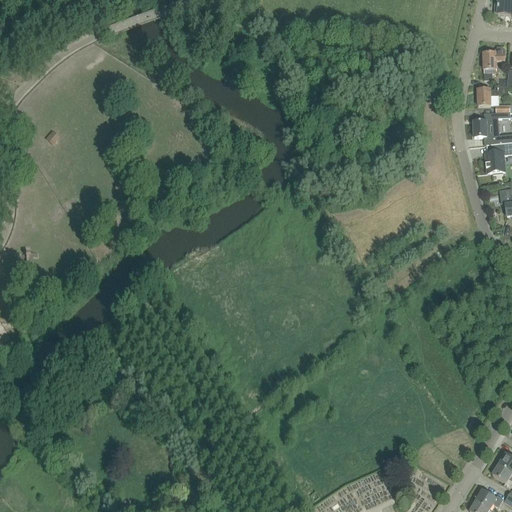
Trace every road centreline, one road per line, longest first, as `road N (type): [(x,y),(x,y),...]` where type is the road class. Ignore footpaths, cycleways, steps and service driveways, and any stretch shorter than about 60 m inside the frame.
road 1 (residential): [(511,254),(486,236),(459,143),(458,100),(475,32)]
road 2 (residential): [(447,511),(511,407)]
